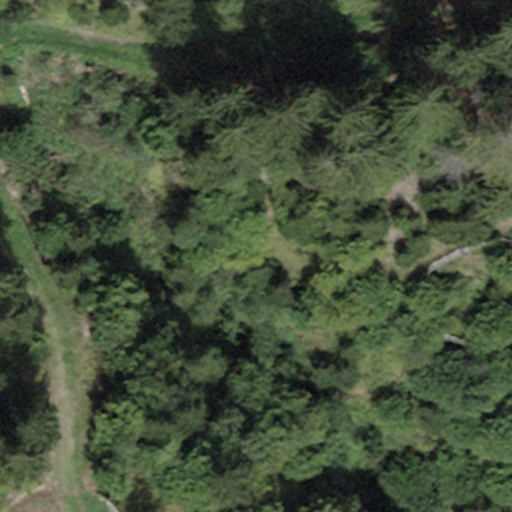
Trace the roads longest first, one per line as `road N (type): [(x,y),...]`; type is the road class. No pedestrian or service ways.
road 1 (track): [(0,36),(24,27),(212,55),(436,0)]
road 2 (track): [(59,511),(48,305),(0,207)]
